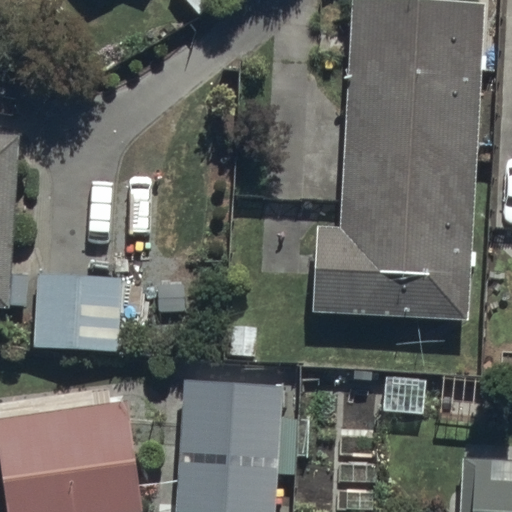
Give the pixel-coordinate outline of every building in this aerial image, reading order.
[(485,19),(354,11),(344,245),(318,243),(315,324),(472,331),(485,19)] [(0,323),(13,324),(20,150),(0,149),(0,323)] [(122,293),(38,288),(35,363),(120,366),(122,293)] [(202,387),(202,395),(185,394),(178,511),(277,511),(279,485),(294,486),(297,430),(283,429),(285,400),(268,399),(268,391),(202,387)] [(138,511),(125,419),(0,435),(0,470),(6,511),(138,511)] [(511,511),(511,473),(463,472),(461,511),(511,511)]
